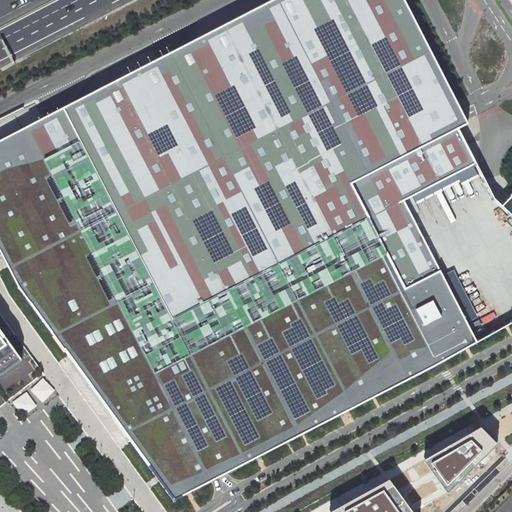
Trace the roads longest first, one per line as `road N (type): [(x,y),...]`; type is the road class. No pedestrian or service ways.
road 1 (unclassified): [(511,339),(202,511)]
road 2 (unclassified): [(235,511),(511,359)]
